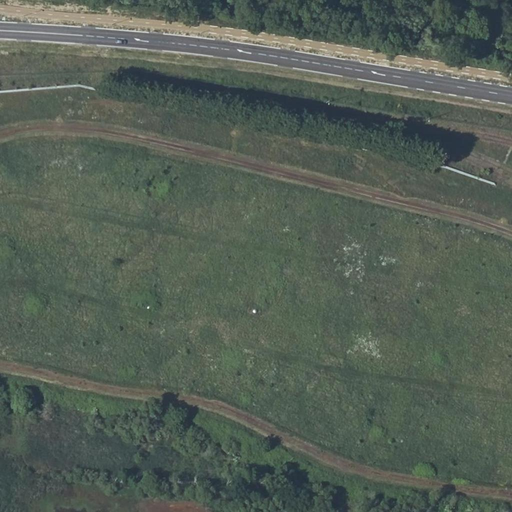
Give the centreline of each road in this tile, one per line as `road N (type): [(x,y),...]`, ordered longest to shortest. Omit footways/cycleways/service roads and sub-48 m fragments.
road 1 (track): [(511,494),(339,461),(219,405),(0,367)]
road 2 (track): [(0,135),(83,127),(160,142),(511,236)]
road 3 (secondary): [(0,31),(258,53),(511,95)]
